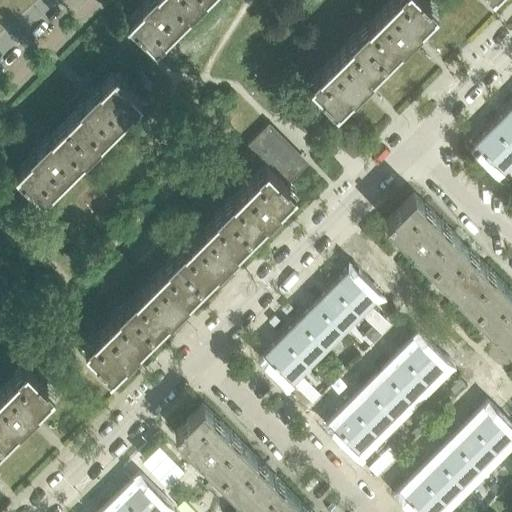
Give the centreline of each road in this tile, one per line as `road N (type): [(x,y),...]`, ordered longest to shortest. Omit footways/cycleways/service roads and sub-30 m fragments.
road 1 (residential): [(421,134),(206,348)]
road 2 (residential): [(206,348),(40,511)]
road 3 (residential): [(369,511),(206,348)]
road 4 (residential): [(511,225),(421,134)]
road 5 (residential): [(511,45),(421,134)]
